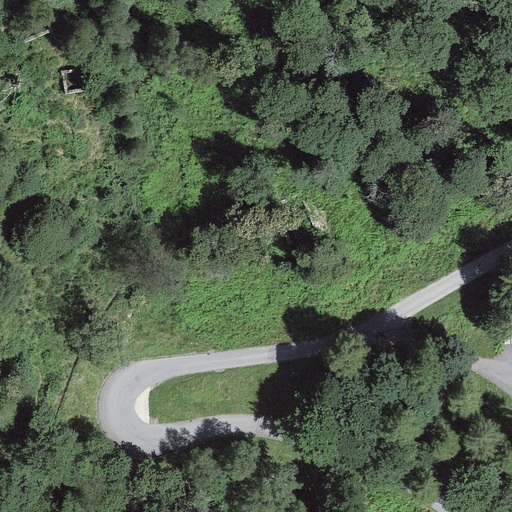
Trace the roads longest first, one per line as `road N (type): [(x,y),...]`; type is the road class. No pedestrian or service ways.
road 1 (unclassified): [(450,511),(361,461),(267,427),(239,422),(136,439),(115,419),(114,400),(147,371),(352,337),(511,254)]
road 2 (track): [(375,326),(479,366),(511,390)]
